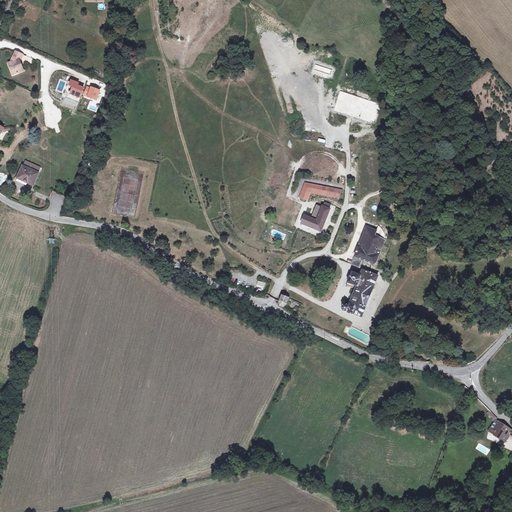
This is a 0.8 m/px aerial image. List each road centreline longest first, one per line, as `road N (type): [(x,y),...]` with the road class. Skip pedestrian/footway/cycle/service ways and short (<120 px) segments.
road 1 (tertiary): [(0,197),(125,235),(357,353),(467,371)]
road 2 (track): [(196,27),(174,106),(202,211),(225,248),(279,281)]
road 3 (track): [(152,0),(162,58),(208,104),(293,158)]
